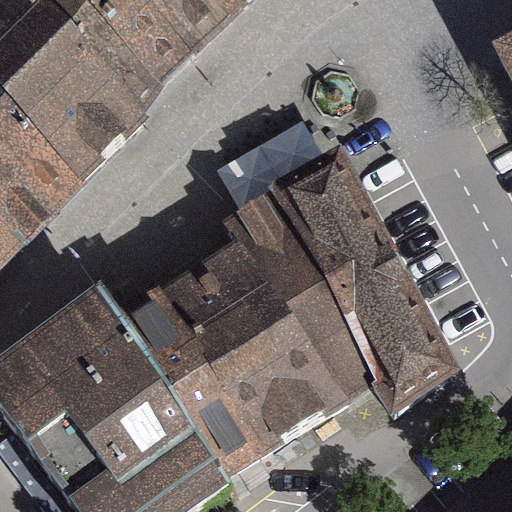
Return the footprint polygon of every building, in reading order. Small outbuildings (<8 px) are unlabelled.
[(10,0),(0,0),(0,63),(113,178),(143,139),(137,134),(10,0)] [(112,0),(10,0),(137,134),(186,89),(182,84),(133,20),(112,0)] [(179,0),(112,0),(133,20),(182,84),(224,47),(179,0)] [(179,0),(224,47),(250,23),(232,0),(179,0)] [(232,0),(250,23),(275,0),(232,0)] [(511,61),(485,76),(511,115),(511,61)] [(0,63),(0,127),(84,207),(113,178),(0,63)] [(0,174),(64,229),(84,207),(0,127),(0,174)] [(0,290),(30,259),(64,229),(0,174),(0,290)] [(378,406),(398,441),(470,400),(341,176),(292,205),(270,217),(276,227),(378,406)] [(349,426),(378,406),(276,227),(228,249),(242,270),(349,426)] [(269,478),(349,426),(242,270),(165,315),(269,478)] [(229,506),(269,478),(165,315),(120,337),(229,506)] [(0,441),(50,511),(220,511),(229,506),(120,337),(109,324),(0,406),(0,441)]
